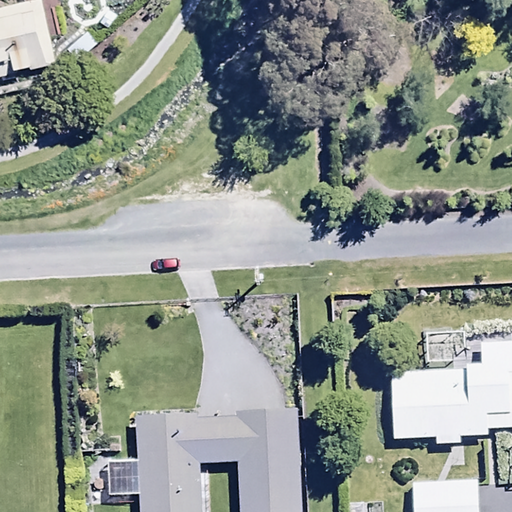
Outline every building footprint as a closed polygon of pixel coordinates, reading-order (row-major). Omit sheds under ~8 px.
[(43,3),(0,13),(0,85),(59,71),(43,3)] [(87,36),(66,55),(78,69),(99,50),(87,36)] [(483,375),(391,378),(394,448),(437,446),(438,454),(460,453),(460,444),(488,443),(488,438),(511,436),(511,351),(482,352),(483,375)] [(201,419),(140,420),(141,511),(204,511),(204,473),(239,472),(239,511),(302,511),(301,419),(239,420),(239,425),(201,426),(201,419)] [(480,511),(480,488),(413,488),(413,511),(480,511)]
